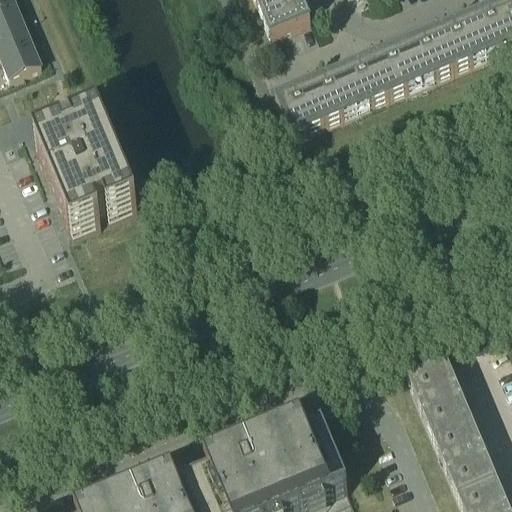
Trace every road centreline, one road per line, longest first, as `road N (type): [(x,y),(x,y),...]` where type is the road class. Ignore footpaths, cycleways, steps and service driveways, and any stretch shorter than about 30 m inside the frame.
road 1 (secondary): [(0,474),(511,253)]
road 2 (secondary): [(511,191),(0,412)]
road 3 (residential): [(448,0),(374,27),(361,27),(343,0)]
